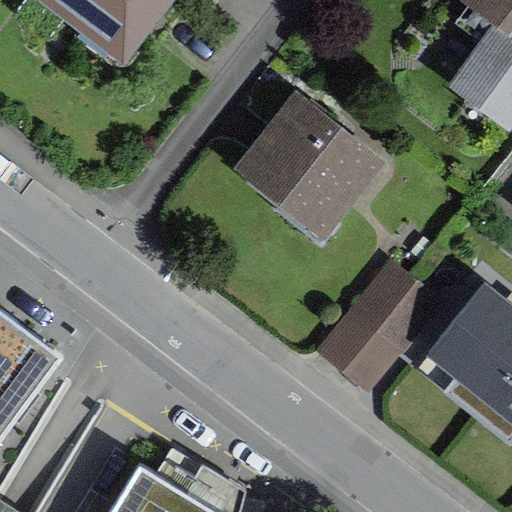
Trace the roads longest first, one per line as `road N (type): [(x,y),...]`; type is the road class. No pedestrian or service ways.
road 1 (tertiary): [(0,189),(419,511)]
road 2 (unknown): [(182,330),(70,511)]
